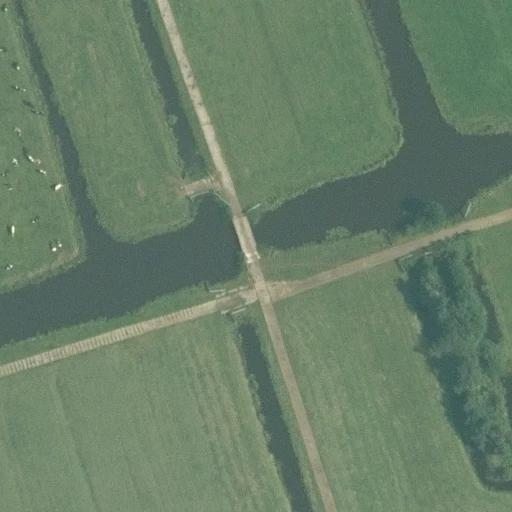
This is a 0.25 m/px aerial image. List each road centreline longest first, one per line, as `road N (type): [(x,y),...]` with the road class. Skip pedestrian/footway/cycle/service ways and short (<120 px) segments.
road 1 (track): [(330,511),(160,0)]
road 2 (track): [(0,372),(511,216)]
